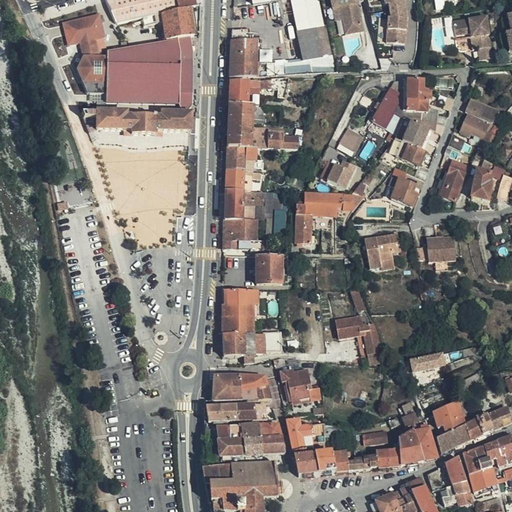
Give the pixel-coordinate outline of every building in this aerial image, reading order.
[(103,0),(109,16),(112,19),(154,10),(152,0),(154,0),(168,0),(170,6),(184,3),(191,2),(191,0),(103,0)] [(154,0),(152,0),(154,10),(157,9),(170,6),(168,0),(154,0)] [(345,36),(365,31),(357,0),(329,0),(335,21),(341,20),(345,36)] [(404,0),(378,0),(378,4),(388,4),(387,43),(403,44),(404,0)] [(185,32),(188,31),(184,3),(170,6),(157,9),(161,36),(185,32)] [(74,38),(77,51),(101,46),(98,32),(100,32),(94,8),(57,17),(62,40),(74,38)] [(464,29),(465,34),(470,33),(472,46),(486,43),(480,12),(446,18),(449,32),(464,29)] [(301,56),(331,50),(325,21),(295,27),(301,56)] [(229,25),(228,36),(253,36),(253,26),(229,25)] [(178,86),(187,87),(187,43),(185,32),(161,36),(117,44),(101,46),(77,51),(73,64),(83,88),(89,88),(100,89),(100,97),(123,98),(177,100),(178,86)] [(226,74),(251,72),(251,64),(252,58),(253,36),(228,36),(227,51),(226,74)] [(259,62),(272,62),(273,47),(260,46),(259,62)] [(279,93),(286,74),(265,75),(265,77),(247,77),(225,78),(224,101),(245,101),(245,89),(249,87),(266,87),(266,93),(279,93)] [(400,112),(432,119),(432,109),(420,108),(421,98),(425,97),(425,96),(427,96),(429,94),(429,89),(428,87),(425,87),(425,85),(421,84),(421,77),(416,76),(413,76),(405,76),(404,97),(404,105),(404,106),(402,106),(400,112)] [(177,100),(188,100),(187,87),(178,86),(177,100)] [(391,103),(404,105),(404,97),(384,86),(365,119),(378,126),(388,108),(391,103)] [(89,97),(91,97),(100,97),(100,89),(89,88),(89,97)] [(187,102),(188,100),(177,100),(123,98),(100,97),(91,97),(96,108),(92,108),(91,125),(98,126),(119,126),(119,128),(155,129),(155,127),(178,127),(185,127),(185,110),(181,110),(181,106),(185,104),(187,102)] [(481,116),(491,104),(467,97),(463,111),(481,116)] [(293,146),(297,134),(271,134),(271,124),(240,122),(240,118),(253,118),(253,110),(245,109),(245,101),(224,101),(222,144),(252,145),(293,146)] [(495,105),(491,104),(481,116),(489,119),(495,105)] [(390,132),(399,114),(388,108),(378,126),(390,132)] [(405,142),(396,155),(416,163),(423,147),(417,145),(424,126),(430,127),(432,128),(432,119),(400,112),(399,114),(390,132),(389,134),(397,138),(391,153),(394,154),(401,143),(403,141),(405,142)] [(486,149),(504,124),(488,119),(487,121),(464,115),(457,133),(466,136),(468,130),(478,134),(475,144),(481,147),(486,149)] [(417,145),(423,147),(430,127),(424,126),(417,145)] [(353,157),(364,137),(348,128),(337,148),(353,157)] [(445,141),(458,146),(459,147),(460,145),(462,138),(463,137),(449,131),(445,141)] [(394,154),(396,155),(405,142),(403,141),(401,143),(394,154)] [(445,141),(442,151),(454,156),(458,146),(445,141)] [(368,157),(376,146),(370,142),(363,153),(368,157)] [(252,156),(252,145),(222,144),(221,166),(239,167),(239,156),(252,156)] [(473,153),(481,156),(485,151),(480,149),(474,147),(473,153)] [(329,179),(342,158),(339,156),(336,163),(330,160),(322,176),(329,179)] [(438,191),(453,197),(460,178),(462,178),(468,163),(450,157),(442,177),(438,175),(437,177),(435,184),(440,185),(438,191)] [(350,161),(342,158),(329,179),(340,184),(350,161)] [(404,169),(395,165),(387,183),(393,186),(389,195),(410,205),(414,194),(409,192),(412,185),(400,179),(404,169)] [(253,167),(239,167),(221,166),(220,187),(238,187),(238,175),(252,176),(253,167)] [(486,180),(488,171),(474,168),(468,194),(485,197),(489,181),(486,180)] [(494,195),(505,198),(508,183),(507,183),(510,174),(500,171),(496,182),(494,195)] [(259,199),(260,188),(259,188),(238,187),(220,187),(219,210),(218,245),(257,246),(258,236),(251,236),(252,215),(237,214),(237,199),(259,199)] [(358,197),(365,191),(348,190),(324,189),(301,188),(301,200),(292,200),(292,239),(307,239),(308,210),(320,211),(321,201),(340,201),(339,196),(358,197)] [(349,206),(358,197),(339,196),(340,201),(321,201),(320,211),(332,211),(333,206),(349,206)] [(67,201),(57,204),(58,211),(70,209),(67,201)] [(274,235),(286,234),(286,210),(274,210),(274,235)] [(378,259),(391,257),(390,250),(398,249),(395,232),(362,238),(367,266),(378,265),(378,259)] [(427,256),(455,255),(454,232),(425,233),(427,256)] [(275,279),(275,252),(257,252),(250,252),(251,279),(275,279)] [(392,264),(391,257),(378,259),(378,265),(379,267),(392,264)] [(217,284),(216,330),(246,330),(246,312),(246,284),(217,284)] [(353,299),(361,297),(356,287),(348,287),(353,299)] [(360,349),(376,348),(375,324),(368,324),(367,319),(361,320),(359,316),(335,317),(338,334),(356,330),(360,349)] [(216,330),(217,352),(246,353),(246,349),(256,349),(257,345),(267,346),(274,346),(274,327),(256,327),(256,333),(246,333),(246,330),(216,330)] [(409,369),(441,361),(438,349),(406,357),(409,369)] [(275,362),(276,369),(289,367),(289,369),(299,368),(297,357),(275,362)] [(289,367),(276,369),(280,386),(285,385),(287,397),(305,394),(306,394),(304,386),(307,386),(307,385),(304,366),(299,368),(289,369),(289,367)] [(209,382),(208,396),(208,397),(238,396),(237,388),(235,372),(218,373),(209,373),(209,382)] [(260,372),(235,372),(237,388),(244,386),(251,384),(253,384),(252,381),(262,379),(260,372)] [(506,390),(511,387),(511,375),(503,379),(506,390)] [(251,384),(255,395),(263,395),(267,394),(263,382),(253,384),(251,384)] [(306,394),(305,394),(305,397),(316,396),(314,384),(307,385),(307,386),(304,386),(306,394)] [(237,388),(238,396),(245,395),(244,386),(237,388)] [(460,422),(453,399),(429,411),(429,412),(435,431),(436,435),(442,431),(460,422)] [(259,401),(233,403),(234,418),(252,417),(251,410),(260,410),(259,401)] [(233,403),(215,404),(217,420),(234,418),(233,403)] [(215,404),(202,405),(202,420),(215,420),(217,420),(215,404)] [(488,428),(507,419),(501,404),(482,412),(488,428)] [(472,417),(482,412),(479,407),(470,412),(471,415),(472,417)] [(422,423),(419,415),(418,416),(414,417),(411,409),(396,413),(400,422),(402,421),(403,424),(407,423),(409,429),(422,423)] [(482,430),(488,428),(482,412),(472,417),(479,432),(482,430)] [(295,415),(282,417),(288,448),(301,446),(299,433),(315,431),(320,430),(319,420),(297,423),(295,415)] [(465,420),(460,422),(464,439),(468,437),(471,435),(479,432),(472,417),(465,420)] [(256,436),(278,435),(274,421),(254,423),(256,436)] [(464,439),(460,422),(442,431),(447,447),(458,442),(464,439)] [(215,454),(223,454),(236,453),(257,452),(256,436),(254,423),(251,424),(236,425),(217,427),(211,427),(213,440),(214,442),(215,454)] [(427,439),(422,423),(409,429),(411,434),(417,453),(418,459),(432,456),(427,439)] [(361,439),(384,438),(383,428),(360,430),(361,439)] [(409,429),(401,433),(394,438),(394,442),(396,463),(418,459),(417,453),(411,434),(409,429)] [(447,447),(442,431),(436,435),(431,437),(436,452),(444,449),(447,447)] [(256,436),(257,452),(269,451),(280,450),(278,435),(256,436)] [(487,465),(489,474),(495,473),(493,465),(511,458),(511,453),(508,435),(491,441),(480,446),(487,465)] [(208,455),(215,454),(214,442),(207,442),(208,455)] [(373,449),(374,466),(396,463),(394,442),(391,443),(392,448),(373,449)] [(301,446),(288,448),(293,473),(317,471),(315,451),(308,452),(308,444),(301,446)] [(328,450),(331,470),(346,468),(345,460),(344,457),(343,449),(333,450),(332,446),(327,447),(328,450)] [(465,473),(487,465),(480,446),(476,447),(459,452),(465,473)] [(345,460),(346,468),(374,466),(373,449),(361,450),(351,456),(351,459),(345,460)] [(315,451),(317,471),(331,470),(328,450),(321,451),(315,451)] [(461,478),(454,455),(440,462),(447,484),(462,480),(461,478)] [(258,511),(257,494),(274,493),(270,460),(197,465),(202,481),(206,481),(207,499),(218,498),(221,508),(237,509),(237,511),(258,511)] [(511,469),(511,463),(499,468),(501,474),(497,475),(498,478),(502,477),(502,476),(507,474),(507,472),(511,469)] [(487,490),(494,488),(489,474),(487,465),(465,473),(469,490),(483,485),(485,484),(487,488),(487,490)] [(438,486),(431,467),(422,472),(427,489),(435,487),(438,486)] [(407,493),(420,488),(416,479),(402,484),(403,486),(407,493)] [(452,495),(466,491),(462,480),(447,484),(438,486),(435,487),(437,495),(452,495)] [(397,505),(410,499),(407,493),(403,486),(388,492),(394,507),(396,511),(400,511),(401,511),(397,505)] [(412,503),(425,498),(420,488),(407,493),(410,499),(412,503)] [(455,504),(468,502),(466,491),(452,495),(437,495),(439,503),(453,500),(455,504)] [(394,507),(388,492),(370,500),(374,509),(368,511),(386,511),(386,510),(394,507)] [(478,506),(495,500),(493,494),(476,500),(478,506)] [(428,505),(427,502),(425,498),(412,503),(416,510),(428,505)] [(413,511),(416,511),(416,510),(412,503),(410,499),(397,505),(401,511),(413,511)] [(374,509),(370,500),(363,502),(368,511),(374,509)]
